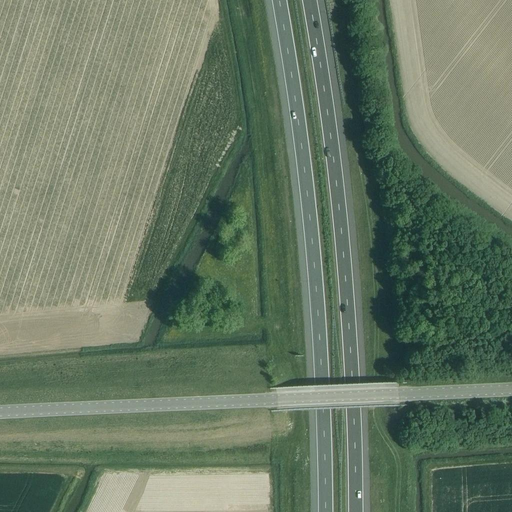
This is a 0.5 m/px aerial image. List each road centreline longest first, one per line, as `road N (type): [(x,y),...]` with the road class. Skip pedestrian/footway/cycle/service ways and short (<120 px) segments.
road 1 (motorway): [(278,0),(314,266),(324,511)]
road 2 (motorway): [(353,511),(342,261),(308,0)]
road 3 (unclassified): [(278,400),(0,415)]
road 4 (unclassified): [(278,400),(511,389)]
